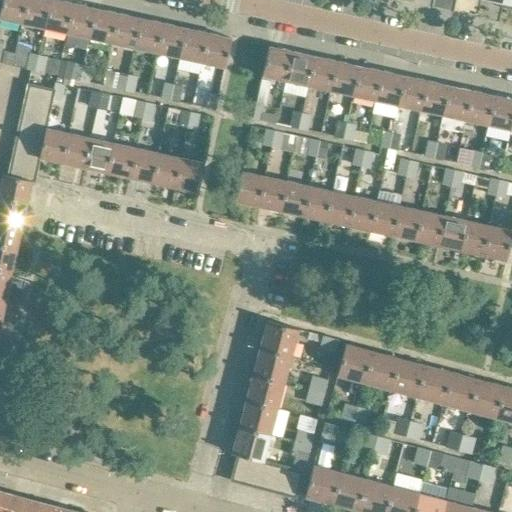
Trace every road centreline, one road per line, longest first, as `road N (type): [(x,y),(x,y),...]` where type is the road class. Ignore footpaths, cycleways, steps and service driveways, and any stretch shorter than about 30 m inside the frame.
road 1 (residential): [(190,509),(260,250),(46,203)]
road 2 (residential): [(511,62),(223,0)]
road 3 (residential): [(137,495),(0,458)]
